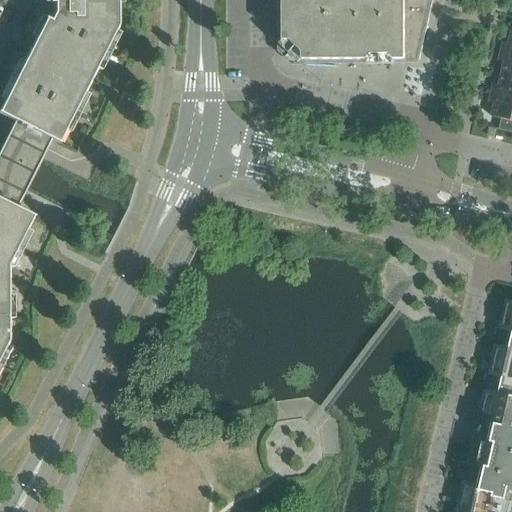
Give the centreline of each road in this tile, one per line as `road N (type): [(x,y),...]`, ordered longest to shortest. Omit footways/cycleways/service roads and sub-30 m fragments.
road 1 (tertiary): [(139,263),(18,511)]
road 2 (residential): [(426,511),(481,263)]
road 3 (residential): [(426,129),(396,114),(265,86),(258,0)]
road 4 (tertiary): [(195,138),(412,190)]
road 5 (tertiary): [(195,138),(199,0)]
road 6 (tertiary): [(139,263),(195,138)]
road 7 (residential): [(426,129),(451,3)]
